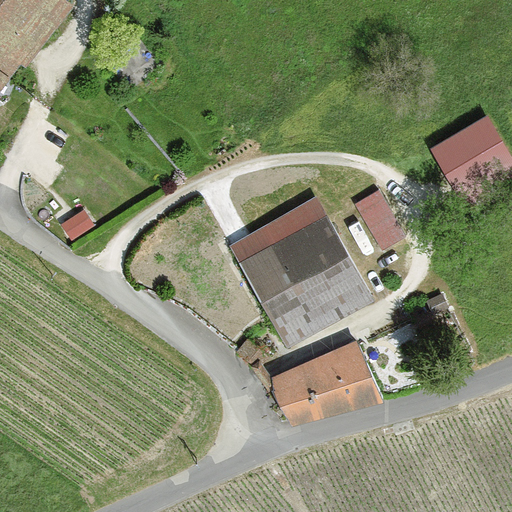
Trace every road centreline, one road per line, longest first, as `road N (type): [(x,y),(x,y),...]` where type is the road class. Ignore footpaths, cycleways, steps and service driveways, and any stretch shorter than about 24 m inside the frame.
road 1 (residential): [(257,450),(245,399),(213,355),(0,218)]
road 2 (unclassified): [(257,450),(511,371)]
road 3 (unclassified): [(129,511),(257,450)]
